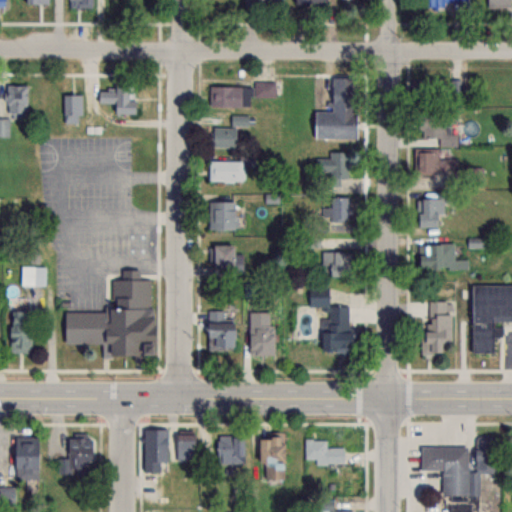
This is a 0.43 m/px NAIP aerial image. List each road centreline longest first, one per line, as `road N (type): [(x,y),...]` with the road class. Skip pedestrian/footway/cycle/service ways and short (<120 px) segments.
road 1 (primary): [(511,395),(0,397)]
road 2 (residential): [(511,50),(0,51)]
road 3 (residential): [(180,397),(181,0)]
road 4 (residential): [(389,395),(391,0)]
